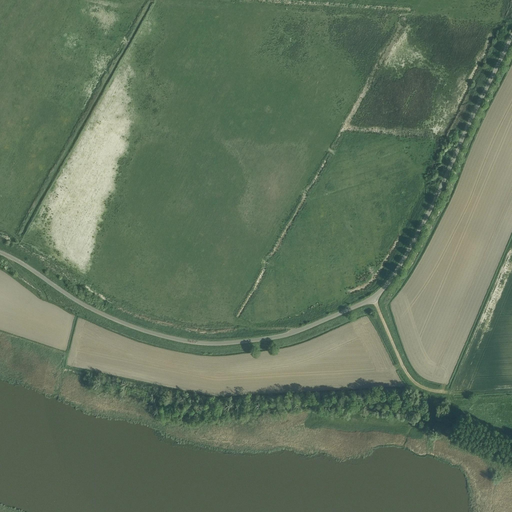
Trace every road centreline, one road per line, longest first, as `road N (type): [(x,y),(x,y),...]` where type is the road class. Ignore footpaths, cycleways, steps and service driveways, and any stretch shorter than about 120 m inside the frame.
road 1 (unclassified): [(372,298),(284,335),(194,342),(93,310),(0,252)]
road 2 (unclassified): [(372,298),(434,202),(511,36)]
road 3 (unclassified): [(444,393),(406,373),(372,298)]
